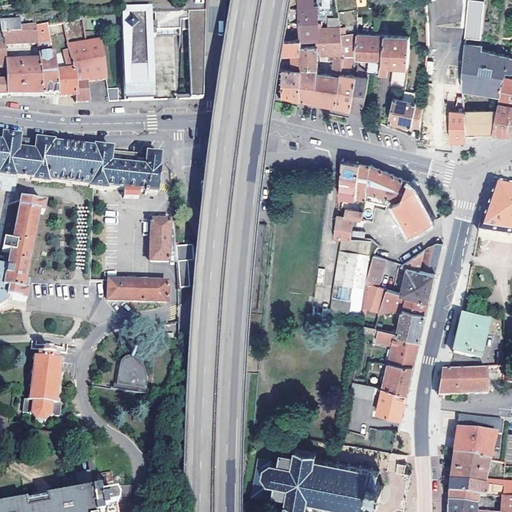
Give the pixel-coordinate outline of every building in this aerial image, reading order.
[(336,0),(338,13),(358,10),(355,0),(336,0)] [(471,0),(466,43),(483,45),(488,0),(471,0)] [(300,6),(299,6),(301,40),(319,39),(319,28),(318,5),(315,5),(300,6)] [(122,7),(122,13),(106,14),(107,33),(123,32),(125,101),(156,100),(153,30),(189,29),(192,98),(203,98),(206,11),(188,11),(153,13),(152,6),(122,7)] [(327,18),(327,26),(338,26),(338,18),(327,18)] [(20,21),(1,22),(2,33),(4,45),(37,44),(37,43),(36,26),(21,27),(20,21)] [(47,25),(36,26),(37,43),(50,41),(49,34),(47,25)] [(345,54),(342,35),(341,29),(319,28),(319,39),(319,45),(319,53),(336,54),(345,54)] [(50,41),(52,54),(54,53),(55,63),(66,62),(67,70),(55,71),(58,96),(63,96),(75,96),(69,45),(67,32),(49,34),(50,41)] [(410,64),(411,34),(360,34),(359,34),(359,56),(373,56),(371,70),(383,70),(384,63),(391,64),(396,64),(394,84),(407,87),(410,64)] [(355,35),(342,35),(345,54),(345,57),(343,68),(352,70),(355,58),(355,35)] [(301,40),(294,40),(294,53),(293,54),(294,65),(298,65),(298,69),(284,69),(283,70),(284,95),(288,96),(302,99),(302,73),(302,65),(301,46),(301,40)] [(75,102),(89,102),(87,82),(96,81),(106,81),(101,41),(87,43),(69,45),(75,96),(75,102)] [(511,56),(483,49),(483,45),(466,43),(463,90),(501,95),(503,86),(506,75),(507,69),(511,70),(511,69),(511,56)] [(319,68),(319,53),(319,45),(301,46),(302,65),(319,68)] [(55,96),(58,96),(55,71),(55,63),(54,53),(52,54),(38,56),(39,59),(42,96),(55,96)] [(319,73),(319,68),(302,65),(302,73),(302,99),(320,102),(337,105),(342,73),(343,68),(345,57),(345,54),(336,54),(335,74),(319,73)] [(42,96),(39,59),(5,62),(6,96),(11,96),(42,96)] [(348,108),(351,109),(357,75),(342,73),(337,105),(348,108)] [(364,112),(370,77),(357,75),(351,109),(354,110),(363,111),(364,112)] [(511,88),(511,76),(506,75),(503,86),(511,88)] [(511,88),(503,86),(501,95),(499,101),(511,104),(511,88)] [(117,88),(107,89),(108,101),(119,101),(117,88)] [(440,141),(451,141),(451,110),(440,109),(436,108),(431,107),(433,92),(425,92),(422,106),(420,126),(419,139),(425,140),(436,141),(440,141)] [(420,126),(422,106),(417,105),(418,101),(395,96),(390,119),(420,126)] [(498,110),(493,133),(497,133),(506,133),(511,133),(511,104),(499,101),(498,110)] [(468,139),(465,111),(455,110),(451,110),(451,141),(465,140),(468,140),(468,139)] [(465,111),(468,139),(476,135),(476,134),(488,133),(493,133),(498,110),(465,111)] [(0,190),(13,192),(15,177),(31,179),(31,181),(48,183),(48,181),(89,186),(89,188),(107,190),(107,188),(124,190),(123,198),(138,199),(139,192),(144,193),(144,195),(147,195),(147,193),(157,194),(160,170),(159,170),(160,156),(112,150),(111,150),(95,147),(94,149),(78,147),(78,146),(74,145),(70,145),(70,146),(54,144),(54,141),(37,139),(37,140),(20,138),(20,137),(4,135),(3,142),(0,141),(0,190)] [(345,160),(340,195),(365,198),(366,192),(371,165),(358,163),(349,161),(345,160)] [(404,194),(409,181),(389,172),(373,165),(371,165),(366,192),(392,197),(396,198),(404,194)] [(410,233),(434,221),(416,187),(412,184),(409,181),(404,194),(396,198),(397,201),(394,203),(410,233)] [(487,205),(478,231),(509,236),(511,235),(511,186),(494,182),(487,205)] [(388,204),(392,197),(366,192),(365,198),(365,199),(388,204)] [(46,205),(20,200),(12,242),(3,241),(1,252),(10,253),(6,268),(0,266),(0,305),(7,300),(8,298),(27,302),(29,291),(24,291),(39,214),(44,215),(46,205)] [(345,216),(337,215),(335,236),(343,237),(352,238),(354,220),(361,221),(363,211),(346,208),(345,216)] [(176,247),(174,221),(151,220),(149,262),(177,262),(176,247)] [(335,282),(338,283),(352,285),(361,239),(352,238),(343,237),(335,282)] [(371,240),(361,239),(352,285),(365,287),(366,284),(367,273),(373,241),(371,240)] [(408,266),(436,273),(443,243),(437,241),(435,247),(429,246),(401,264),(408,266)] [(190,246),(176,247),(177,262),(178,274),(178,283),(178,289),(190,287),(189,270),(188,261),(194,260),(193,247),(190,246)] [(384,261),(371,257),(367,273),(366,284),(378,287),(384,261)] [(397,274),(397,266),(389,266),(389,274),(397,274)] [(408,266),(401,292),(429,299),(432,286),(434,278),(436,273),(408,266)] [(168,283),(109,281),(109,301),(167,303),(168,283)] [(350,297),(352,285),(338,283),(336,294),(350,297)] [(378,287),(366,284),(365,287),(364,298),(375,300),(383,302),(387,289),(378,287)] [(387,303),(404,307),(426,312),(427,309),(429,299),(401,292),(387,289),(383,302),(382,305),(386,306),(387,303)] [(353,297),(350,297),(336,294),(333,294),(331,309),(350,313),(353,297)] [(404,307),(398,333),(420,338),(423,326),(426,312),(404,307)] [(489,321),(461,315),(460,319),(455,340),(453,353),(480,359),(489,321)] [(393,344),(389,362),(414,364),(415,359),(420,338),(398,333),(379,328),(376,340),(393,344)] [(35,358),(32,371),(30,371),(30,373),(32,373),(30,385),(29,385),(28,387),(30,387),(28,398),(27,398),(27,399),(25,399),(23,411),(30,412),(30,413),(32,413),(37,418),(35,420),(36,421),(39,419),(39,421),(44,421),(44,420),(46,422),(47,421),(46,420),(51,415),(53,417),(54,415),(60,416),(62,404),(58,403),(58,402),(56,402),(58,391),(60,391),(60,389),(58,389),(60,378),(61,378),(62,376),(60,375),(62,362),(64,362),(64,361),(58,360),(59,355),(55,354),(55,351),(43,349),(42,352),(39,352),(38,357),(33,356),(33,358),(35,358)] [(139,361),(135,358),(135,357),(135,356),(134,356),(133,356),(133,357),(131,356),(130,357),(127,357),(125,358),(123,358),(121,359),(119,361),(117,363),(114,366),(111,379),(147,389),(146,377),(145,374),(144,369),(141,365),(139,361)] [(383,387),(407,392),(410,379),(414,364),(389,362),(383,387)] [(511,366),(503,365),(503,367),(503,382),(511,383),(511,366)] [(488,380),(487,368),(442,369),(438,395),(446,395),(488,394),(488,380)] [(373,399),(380,400),(383,387),(354,381),(350,401),(363,403),(365,395),(373,397),(373,399)] [(385,414),(401,417),(407,392),(383,387),(380,400),(378,411),(373,410),(370,420),(382,423),(385,414)] [(501,419),(457,414),(454,440),(453,453),(489,461),(491,447),(498,447),(501,419)] [(365,511),(366,510),(372,511),(374,499),(382,501),(385,484),(377,483),(380,469),(373,468),(374,466),(372,466),(372,468),(362,466),(362,464),(361,463),(360,465),(350,464),(351,462),(349,461),(349,463),(339,462),(339,460),(337,459),(337,461),(327,460),(328,458),(326,457),(326,459),(316,457),(317,451),(298,448),(298,446),(286,444),(286,446),(272,444),(268,459),(259,458),(252,497),(307,507),(308,500),(318,502),(317,504),(319,505),(320,502),(329,504),(329,506),(331,507),(331,504),(341,506),(340,508),(342,509),(343,506),(352,508),(352,510),(354,511),(354,508),(364,510),(363,511),(365,511)] [(511,482),(486,480),(490,461),(489,461),(453,453),(452,457),(449,481),(493,487),(493,491),(503,493),(503,498),(511,498),(511,482)] [(92,491),(47,498),(48,506),(27,510),(26,501),(0,504),(0,511),(116,511),(116,506),(117,506),(118,500),(115,494),(100,496),(99,490),(97,490),(96,475),(90,476),(92,491)] [(493,487),(449,481),(449,484),(448,492),(477,495),(501,497),(503,498),(503,493),(493,491),(493,487)] [(476,511),(477,495),(448,492),(448,505),(447,511),(476,511)] [(511,511),(511,498),(503,498),(501,497),(500,511),(511,511)]
